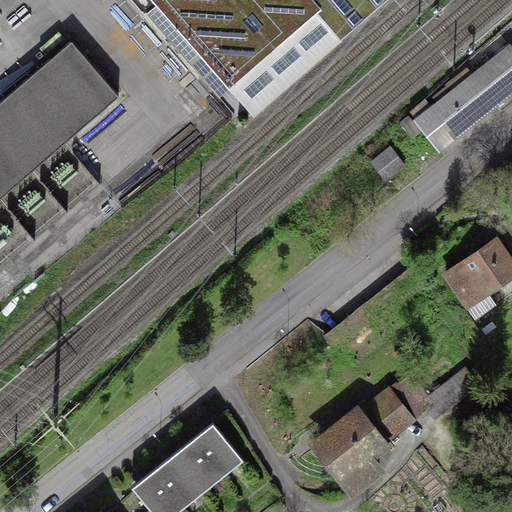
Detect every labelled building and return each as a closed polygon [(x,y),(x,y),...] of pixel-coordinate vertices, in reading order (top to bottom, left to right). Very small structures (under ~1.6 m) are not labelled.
[(152,0),(157,5),(146,15),(219,98),(229,90),(254,118),(341,42),(340,41),(387,0),(152,0)] [(511,40),(422,114),(445,142),(511,87),(511,40)] [(0,198),(118,97),(71,43),(0,104),(0,198)] [(427,304),(395,242),(380,253),(389,279),(316,337),(339,370),(427,304)] [(478,245),(421,284),(445,318),(502,278),(478,245)] [(390,390),(348,420),(372,453),(413,423),(390,390)] [(199,436),(121,498),(132,511),(177,511),(228,472),(199,436)]
